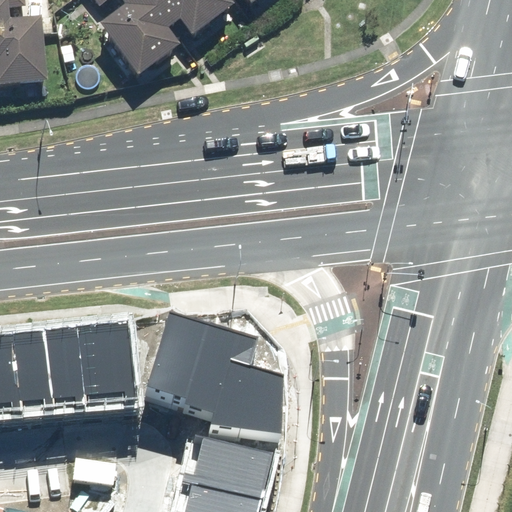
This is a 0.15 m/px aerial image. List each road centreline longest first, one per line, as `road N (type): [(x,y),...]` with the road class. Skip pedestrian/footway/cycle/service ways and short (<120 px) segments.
road 1 (secondary): [(76,193),(380,84),(427,54),(472,0)]
road 2 (secondary): [(76,193),(403,158),(484,141)]
road 3 (secondary): [(362,511),(414,305),(465,213)]
road 4 (secondary): [(343,511),(330,309),(296,272),(253,244)]
road 5 (secondary): [(253,244),(0,271)]
road 6 (secondary): [(465,213),(253,244)]
road 7 (secondary): [(474,323),(427,511)]
road 8 (residential): [(108,511),(116,462),(107,442),(78,433),(0,442)]
